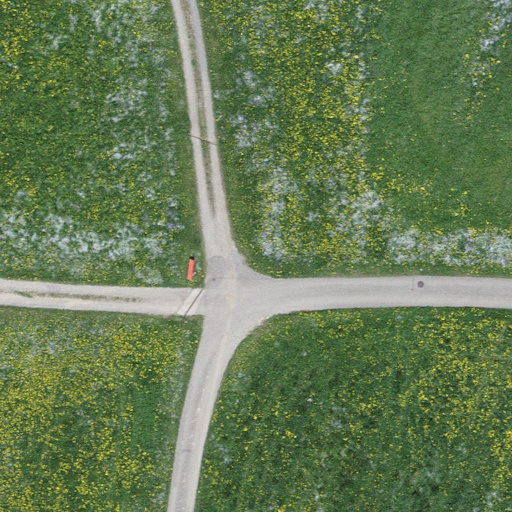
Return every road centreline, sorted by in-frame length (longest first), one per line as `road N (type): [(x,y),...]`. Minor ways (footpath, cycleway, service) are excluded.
road 1 (track): [(228,303),(185,0)]
road 2 (track): [(0,293),(228,303)]
road 3 (track): [(228,303),(191,443),(182,511)]
